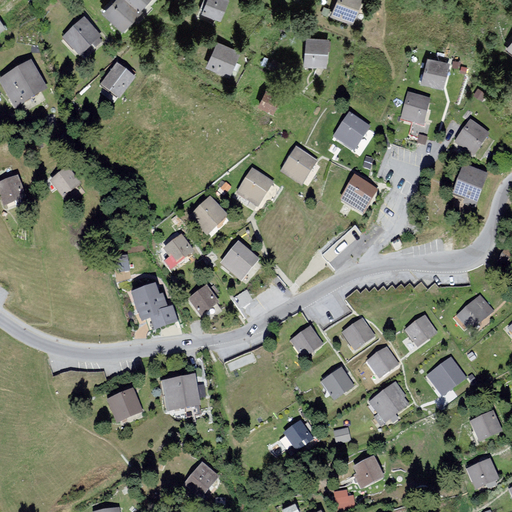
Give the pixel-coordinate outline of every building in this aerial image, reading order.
[(116,0),(110,0),(98,15),(121,34),(136,16),(116,0)] [(146,0),(121,0),(137,12),(146,0)] [(226,1),(221,0),(205,0),(199,18),(218,25),(226,1)] [(337,0),(330,18),(352,27),(362,0),(337,0)] [(82,23),(61,41),(77,59),(98,41),(82,23)] [(327,41),(304,40),(302,68),(325,70),(327,41)] [(216,44),(203,68),(226,79),(238,56),(216,44)] [(423,61),(419,85),(443,90),(447,65),(423,61)] [(37,67),(4,83),(18,112),(51,95),(37,67)] [(112,70),(97,89),(116,103),(131,84),(112,70)] [(261,95),(255,107),(272,116),(278,104),(261,95)] [(427,101),(402,98),(398,124),(423,128),(427,101)] [(343,117),(330,141),(355,155),(369,131),(343,117)] [(468,124),(456,145),(474,157),(487,136),(468,124)] [(291,153),(280,174),(302,187),(314,166),(291,153)] [(460,171),(450,203),(478,212),(487,180),(460,171)] [(72,174),(55,185),(65,201),(82,189),(72,174)] [(258,177),(246,193),(262,206),(275,190),(258,177)] [(20,181),(0,188),(0,190),(8,210),(28,202),(20,181)] [(346,181),(338,203),(365,214),(374,192),(346,181)] [(213,203),(194,221),(212,239),(231,221),(213,203)] [(184,242),(167,254),(179,271),(197,258),(184,242)] [(242,248),(226,268),(246,284),(262,265),(242,248)] [(116,270),(130,270),(130,255),(115,255),(116,270)] [(212,291),(191,306),(202,322),(224,306),(212,291)] [(165,292),(139,299),(146,325),(172,318),(165,292)] [(484,299),(458,319),(472,337),(498,317),(484,299)] [(365,321),(344,337),(356,354),(377,339),(365,321)] [(428,321),(410,332),(422,350),(440,338),(428,321)] [(314,332),(293,346),(305,364),(326,350),(314,332)] [(390,350),(369,366),(381,382),(402,366),(390,350)] [(454,362),(429,380),(444,401),(469,383),(454,362)] [(345,372),(324,386),(337,405),(358,392),(345,372)] [(201,381),(166,385),(170,416),(205,412),(201,381)] [(399,389),(371,408),(385,427),(412,408),(399,389)] [(135,394),(109,403),(117,425),(143,416),(135,394)] [(496,417),(472,426),(480,447),(503,438),(496,417)] [(302,428),(283,441),(293,456),(313,443),(302,428)] [(350,433),(334,436),(336,448),(353,445),(350,433)] [(380,461),(356,471),(364,491),(388,481),(380,461)] [(493,465),(482,470),(489,487),(500,482),(493,465)] [(204,468),(185,490),(201,505),(221,482),(204,468)] [(349,490),(336,491),(338,511),(357,509),(356,495),(350,496),(349,490)]
